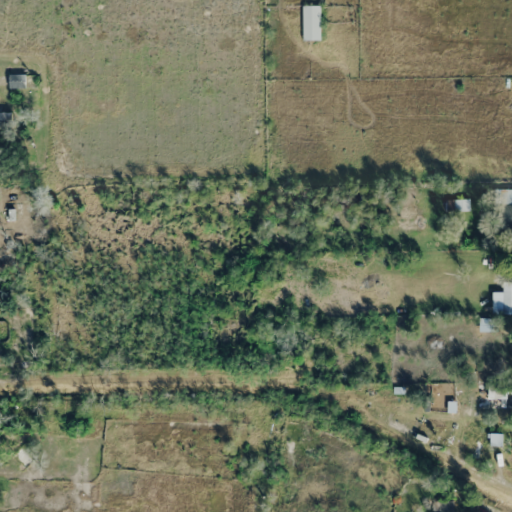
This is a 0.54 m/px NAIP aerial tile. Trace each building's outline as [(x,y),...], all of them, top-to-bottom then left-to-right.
[(302,41),(320,41),(320,6),(302,6),(302,41)] [(8,75),(8,87),(24,87),(24,75),(8,75)] [(10,113),(0,112),(0,122),(10,123),(10,113)] [(511,189),(498,190),(499,233),(511,233),(511,189)] [(468,210),(468,199),(454,200),(454,210),(468,210)] [(502,314),(511,314),(511,292),(502,292),(502,314)] [(511,399),(511,384),(488,384),(488,399),(511,399)] [(500,445),(501,434),(489,434),(489,445),(500,445)] [(13,455),(23,466),(35,455),(25,443),(13,455)]
